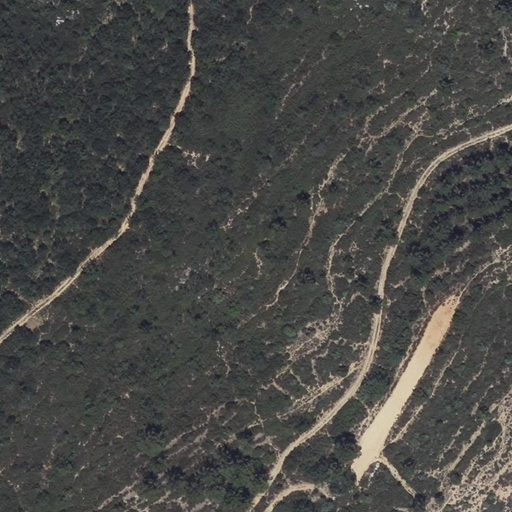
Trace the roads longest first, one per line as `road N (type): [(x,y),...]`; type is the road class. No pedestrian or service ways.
road 1 (track): [(511,129),(441,156),(423,174),(396,235),(362,375),(285,456),(247,511)]
road 2 (track): [(0,339),(127,223),(191,71),(189,0)]
road 3 (track): [(458,290),(343,492),(299,487),(265,511)]
